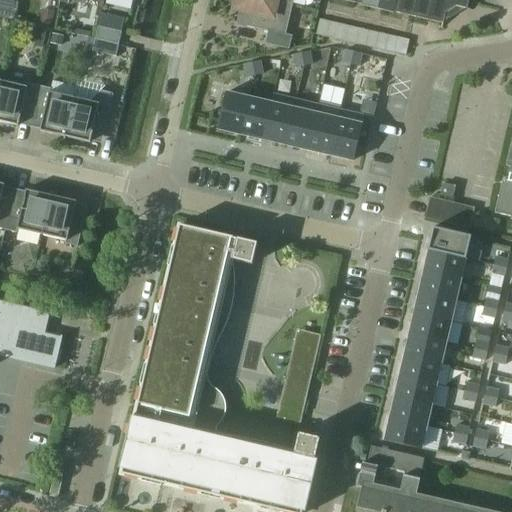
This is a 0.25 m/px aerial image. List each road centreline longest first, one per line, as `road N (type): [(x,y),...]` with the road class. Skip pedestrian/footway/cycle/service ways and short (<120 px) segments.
road 1 (residential): [(79,511),(154,193)]
road 2 (residential): [(386,247),(426,65),(511,51)]
road 3 (residential): [(386,247),(322,511)]
road 4 (residential): [(386,247),(154,193)]
road 5 (residential): [(154,193),(199,0)]
road 6 (residential): [(154,193),(0,158)]
